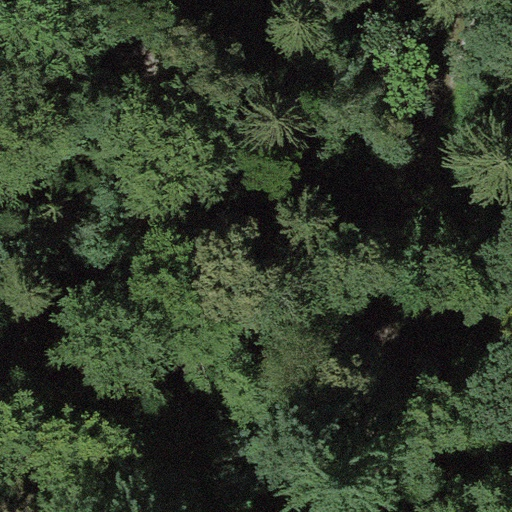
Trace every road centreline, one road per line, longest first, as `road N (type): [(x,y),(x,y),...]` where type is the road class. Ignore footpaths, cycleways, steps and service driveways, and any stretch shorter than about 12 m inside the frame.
road 1 (track): [(459,0),(381,249),(386,511)]
road 2 (track): [(171,0),(381,249)]
